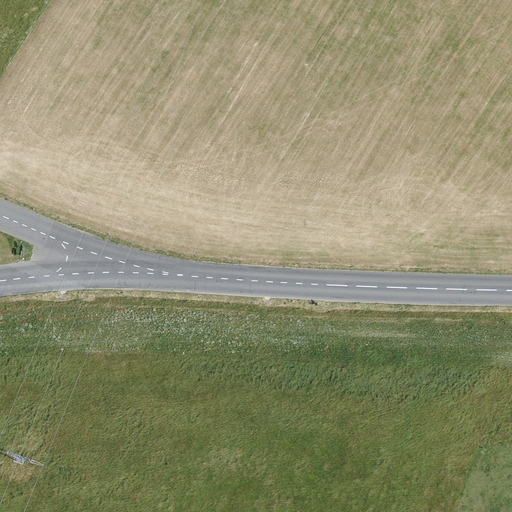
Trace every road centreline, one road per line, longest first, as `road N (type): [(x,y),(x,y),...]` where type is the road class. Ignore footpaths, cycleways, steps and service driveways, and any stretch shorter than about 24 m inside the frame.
road 1 (tertiary): [(511,294),(116,271)]
road 2 (unclassified): [(0,217),(116,271)]
